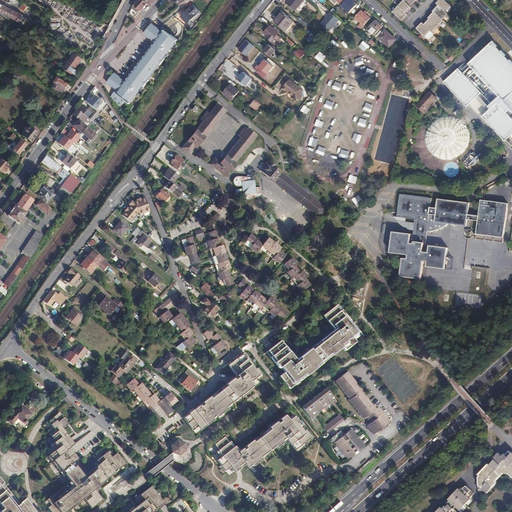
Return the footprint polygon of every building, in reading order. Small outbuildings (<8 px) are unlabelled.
[(130,13),(135,17),(145,7),(148,4),(147,2),(144,0),(139,0),(134,4),(130,13)] [(295,10),(303,0),(289,0),(287,4),(295,10)] [(404,0),(398,6),(406,12),(411,7),(411,6),(404,0)] [(439,0),(436,3),(438,5),(444,11),(449,5),(450,5),(445,0),(444,0),(439,0)] [(0,3),(0,13),(6,17),(11,9),(2,5),(0,3)] [(193,3),(190,7),(181,16),(188,23),(200,10),(193,3)] [(434,12),(442,19),(447,14),(447,13),(444,11),(438,5),(433,11),(434,12)] [(393,12),(402,21),(408,14),(406,12),(398,6),(393,12)] [(11,9),(6,17),(8,18),(16,22),(20,16),(21,14),(11,9)] [(361,29),(370,18),(361,10),(355,17),(361,23),(358,26),(361,29)] [(294,21),(282,11),(273,21),(285,31),(294,21)] [(329,31),(339,19),(333,14),(331,12),(321,24),(329,31)] [(442,20),(442,19),(434,12),(429,18),(430,19),(438,26),(443,20),(442,20)] [(18,24),(22,26),(26,19),(20,16),(16,22),(18,24)] [(39,16),(33,21),(34,22),(37,26),(43,23),(43,20),(42,18),(39,16)] [(22,26),(21,27),(27,31),(30,26),(32,24),(26,19),(22,26)] [(432,32),(438,26),(430,19),(424,24),(430,30),(432,32)] [(379,24),(375,20),(368,29),(375,35),(383,26),(380,23),(379,24)] [(430,30),(424,24),(422,23),(416,29),(425,36),(430,30)] [(148,30),(145,33),(156,42),(155,43),(155,44),(150,51),(149,51),(146,55),(148,56),(145,59),(144,58),(138,65),(139,66),(136,69),(133,72),(133,73),(131,76),(130,76),(129,77),(130,77),(128,81),(127,80),(126,81),(115,73),(112,76),(113,77),(111,80),(110,79),(108,82),(116,89),(111,96),(117,107),(119,108),(125,100),(130,103),(141,89),(140,89),(143,85),(144,86),(150,79),(148,78),(160,64),(161,65),(166,58),(165,57),(168,53),(168,54),(179,40),(171,34),(170,35),(168,33),(166,35),(163,33),(164,32),(160,29),(153,24),(150,27),(151,28),(149,31),(148,30)] [(279,32),(270,25),(264,32),(267,35),(266,37),(276,44),(281,38),(277,34),(279,32)] [(392,36),(385,30),(383,32),(381,31),(377,36),(385,43),(392,36)] [(432,32),(430,30),(425,36),(428,39),(433,33),(432,32)] [(246,40),(238,49),(246,56),(254,46),(246,40)] [(483,116),(500,135),(511,124),(511,110),(503,101),(511,93),(511,63),(492,42),(469,64),(475,71),(467,78),(458,69),(444,82),(467,106),(481,93),(493,106),(483,116)] [(276,50),(269,44),(264,51),(270,56),(276,50)] [(458,55),(463,49),(459,46),(456,48),(457,50),(455,53),(458,55)] [(262,53),(256,48),(253,52),(259,57),(262,53)] [(303,59),(306,55),(303,52),(302,53),(298,50),(297,49),(295,52),(296,53),(303,59)] [(456,55),(452,52),(447,57),(451,61),(456,55)] [(77,68),(84,59),(76,54),(69,64),(65,69),(72,74),(73,72),(73,73),(73,74),(74,75),(75,75),(76,75),(76,74),(78,73),(77,71),(75,70),(76,68),(77,68)] [(268,72),(276,64),(268,58),(266,60),(265,60),(262,64),(259,62),(253,69),(264,77),(265,77),(268,72)] [(246,85),(252,78),(244,72),(238,79),(246,85)] [(55,83),(53,85),(59,90),(60,89),(64,92),(70,83),(60,76),(56,82),(58,82),(57,84),(55,83)] [(301,88),(290,79),(283,88),(293,96),(294,101),(303,99),(301,88)] [(239,91),(230,84),(223,93),(232,100),(239,91)] [(437,98),(429,91),(417,105),(424,112),(437,98)] [(511,93),(503,101),(511,110),(511,93)] [(255,99),(250,105),(256,110),(261,104),(255,99)] [(226,111),(217,104),(209,114),(207,112),(201,119),(203,121),(182,148),(189,153),(194,147),(196,148),(226,111)] [(92,113),(81,105),(78,109),(77,108),(73,113),(80,119),(80,118),(84,114),(89,118),(92,113)] [(469,141),(469,138),(469,137),(469,134),(467,130),(466,127),(464,123),(461,121),(458,119),(457,118),(452,116),(449,116),(448,116),(444,116),(442,117),(439,118),(435,120),(432,122),(429,126),(427,130),(427,132),(426,135),(426,138),(426,142),(428,146),(430,150),(433,153),(434,154),(437,156),(440,158),(444,159),(448,159),(451,159),(454,158),(456,157),(459,156),(460,155),(463,153),(465,149),(467,146),(469,141)] [(97,131),(80,118),(80,119),(76,125),(90,135),(87,139),(90,141),(97,131)] [(24,132),(21,135),(30,142),(40,130),(35,126),(32,129),(28,126),(28,127),(27,127),(25,127),(23,129),(23,131),(24,132)] [(256,135),(248,128),(246,130),(244,128),(238,135),(240,137),(221,162),(215,158),(210,164),(224,176),(256,135)] [(11,132),(11,131),(7,135),(13,139),(16,136),(11,132)] [(20,153),(27,145),(24,142),(22,140),(18,144),(17,145),(15,149),(20,153)] [(11,153),(16,157),(20,153),(15,149),(11,153)] [(480,158),(473,151),(469,156),(467,158),(467,157),(465,159),(472,166),(480,159),(480,158)] [(68,152),(62,161),(76,171),(80,164),(75,160),(76,158),(68,152)] [(183,160),(176,155),(170,162),(174,166),(173,167),(176,169),(183,160)] [(61,167),(47,156),(42,162),(57,173),(61,167)] [(2,160),(0,163),(0,170),(1,172),(4,169),(5,170),(9,166),(2,160)] [(319,215),(325,208),(267,162),(264,165),(266,167),(262,172),(314,214),(316,213),(319,215)] [(70,194),(79,181),(77,180),(63,168),(60,172),(67,178),(61,187),(70,194)] [(168,181),(172,184),(178,176),(169,168),(166,173),(163,177),(168,181)] [(252,180),(252,177),(238,176),(237,176),(235,176),(234,178),(233,178),(233,180),(233,182),(234,184),(235,185),(236,186),(237,186),(242,186),(242,188),(235,189),(236,194),(241,193),(240,191),(242,191),(243,196),(243,197),(245,198),(246,199),(247,199),(249,199),(261,195),(260,186),(255,187),(254,180),(252,180)] [(164,187),(171,192),(178,198),(183,193),(172,184),(168,181),(164,187)] [(38,195),(46,202),(52,196),(53,198),(55,195),(52,192),(53,190),(51,189),(50,190),(45,185),(40,190),(41,191),(38,195)] [(66,198),(70,194),(61,187),(57,192),(66,198)] [(125,193),(123,195),(137,206),(138,205),(137,204),(140,201),(132,194),(134,191),(130,188),(125,193)] [(40,199),(29,189),(27,191),(33,196),(39,201),(40,199)] [(169,194),(162,189),(156,197),(162,202),(169,194)] [(33,200),(31,199),(25,194),(17,206),(15,205),(8,216),(19,223),(26,212),(25,211),(32,201),(33,200)] [(446,259),(447,257),(448,248),(430,245),(429,252),(423,251),(424,243),(426,243),(427,232),(436,230),(444,227),(449,223),(466,226),(467,219),(478,220),(477,234),(477,236),(476,238),(503,242),(506,222),(508,208),(507,208),(508,203),(481,200),(480,207),(480,208),(479,213),(479,216),(468,214),(469,203),(438,198),(436,208),(430,207),(431,198),(426,197),(405,194),(404,195),(400,194),(399,201),(397,209),(398,210),(397,217),(415,219),(413,234),(393,231),(390,252),(408,255),(408,258),(403,258),(401,276),(421,279),(424,261),(427,261),(427,266),(445,268),(446,259)] [(52,210),(40,199),(39,201),(36,205),(48,215),(52,210)] [(227,200),(222,206),(231,214),(236,207),(227,200)] [(144,212),(153,220),(148,207),(144,212)] [(226,220),(216,213),(211,219),(221,227),(226,220)] [(239,220),(232,215),(227,221),(233,226),(239,220)] [(128,228),(120,221),(113,230),(120,236),(128,228)] [(0,231),(4,234),(6,236),(12,227),(5,222),(0,228),(0,231)] [(194,232),(195,235),(197,239),(204,237),(204,234),(202,229),(194,232)] [(224,279),(227,286),(234,284),(231,276),(230,277),(228,269),(230,268),(223,245),(220,246),(217,238),(218,238),(216,230),(208,233),(211,240),(207,242),(204,243),(206,249),(208,248),(209,250),(210,250),(218,272),(217,273),(217,274),(218,274),(220,280),(224,279)] [(24,254),(29,258),(41,241),(44,237),(36,232),(21,252),(24,254)] [(251,234),(247,239),(246,240),(252,245),(256,240),(257,239),(251,234)] [(150,241),(143,235),(138,241),(140,243),(139,244),(141,245),(142,244),(146,247),(150,241)] [(189,255),(193,266),(200,263),(194,245),(195,244),(192,236),(185,239),(188,246),(183,248),(186,256),(189,255)] [(111,245),(103,238),(100,241),(109,248),(111,245)] [(273,259),(279,264),(286,255),(279,250),(281,248),(268,238),(263,245),(259,248),(272,258),(272,259),(273,260),(273,259)] [(252,245),(246,240),(243,243),(250,248),(252,245)] [(256,240),(252,245),(250,248),(256,253),(259,248),(263,245),(256,240)] [(119,256),(115,261),(122,267),(129,260),(114,247),(111,250),(119,256)] [(86,257),(97,266),(103,259),(92,250),(86,257)] [(18,275),(29,258),(24,254),(3,283),(9,288),(18,275)] [(90,273),(97,266),(86,257),(80,264),(90,273)] [(292,258),(291,259),(284,264),(289,271),(287,273),(291,278),(290,278),(291,279),(292,279),(297,285),(296,286),(297,287),(298,287),(302,292),(304,290),(310,285),(305,279),(308,277),(303,270),(300,272),(295,266),(297,264),(292,258)] [(193,266),(190,270),(198,276),(201,272),(193,266)] [(71,287),(80,276),(72,269),(68,273),(70,275),(64,282),(71,287)] [(161,279),(155,273),(148,281),(154,287),(161,279)] [(277,314),(284,319),(289,313),(282,307),(281,308),(275,303),(277,301),(271,296),(267,301),(248,285),(249,284),(242,279),(237,285),(243,290),(239,296),(258,311),(262,306),(268,311),(268,312),(269,313),(270,312),(275,317),(277,314)] [(209,289),(211,287),(206,282),(201,288),(204,291),(204,292),(211,298),(215,294),(209,289)] [(54,294),(51,291),(43,301),(50,307),(54,300),(60,305),(66,298),(60,293),(58,295),(55,293),(54,294)] [(169,308),(174,305),(181,300),(176,293),(164,302),(169,308)] [(217,295),(226,302),(228,300),(219,293),(217,295)] [(98,305),(109,314),(116,306),(105,297),(98,305)] [(219,308),(206,297),(202,302),(207,306),(203,311),(211,317),(219,308)] [(158,317),(164,323),(172,317),(167,310),(169,308),(164,302),(163,303),(157,308),(162,314),(158,317)] [(281,341),(266,352),(274,363),(276,362),(284,372),(279,377),(289,389),(343,347),(345,351),(363,336),(338,304),(325,314),(329,320),(327,321),(330,325),(332,323),(336,328),(334,330),(296,360),(281,341)] [(85,316),(74,307),(66,317),(77,326),(80,322),(79,321),(81,318),(83,319),(85,316)] [(226,326),(229,322),(223,317),(225,315),(220,311),(218,313),(219,314),(214,320),(223,327),(225,325),(226,326)] [(187,349),(196,342),(191,336),(193,334),(188,327),(190,326),(180,313),(172,319),(177,326),(174,328),(179,334),(179,335),(180,336),(180,335),(185,340),(182,343),(176,348),(180,351),(185,347),(187,349)] [(174,328),(177,326),(172,319),(169,321),(174,328)] [(212,346),(218,353),(226,347),(221,340),(222,339),(217,333),(215,335),(210,328),(203,334),(208,340),(211,338),(216,344),(212,346)] [(246,332),(241,328),(236,334),(241,338),(246,332)] [(82,359),(89,350),(79,343),(76,348),(78,349),(74,353),(79,357),(82,359)] [(73,364),(79,357),(74,353),(73,352),(69,349),(66,353),(68,354),(65,359),(73,364)] [(136,360),(126,352),(121,358),(123,360),(117,366),(115,365),(110,371),(113,374),(109,380),(114,384),(119,378),(124,371),(126,373),(133,363),(135,364),(137,362),(136,360)] [(176,358),(169,352),(160,363),(166,369),(176,358)] [(197,424),(201,430),(227,409),(226,407),(240,396),(242,397),(259,383),(255,378),(261,374),(250,360),(244,352),(228,365),(236,376),(183,418),(191,428),(197,424)] [(89,371),(92,367),(86,362),(83,366),(89,371)] [(184,373),(188,376),(181,384),(189,390),(196,382),(199,379),(187,369),(184,373)] [(375,409),(373,406),(361,391),(362,390),(347,372),(335,381),(350,400),(349,401),(363,419),(366,417),(370,423),(367,426),(374,435),(390,422),(379,407),(378,408),(375,409)] [(148,409),(159,400),(154,394),(151,395),(141,383),(139,384),(134,378),(125,385),(129,390),(130,392),(130,391),(141,404),(143,402),(148,409)] [(164,397),(170,393),(166,386),(160,390),(164,397)] [(337,401),(326,388),(324,390),(325,391),(320,395),(319,393),(314,397),(315,399),(311,402),(310,401),(304,405),(305,407),(303,409),(311,418),(314,416),(316,418),(320,415),(318,413),(324,408),(326,406),(328,409),(329,407),(327,405),(333,400),(335,403),(337,401)] [(164,398),(171,406),(177,401),(171,392),(164,398)] [(172,412),(174,411),(174,410),(171,406),(164,398),(158,403),(168,415),(172,412)] [(21,405),(7,421),(11,424),(17,418),(24,423),(31,414),(21,405)] [(156,425),(162,420),(152,407),(145,412),(156,425)] [(93,489),(110,477),(114,473),(125,465),(116,453),(113,456),(109,451),(96,461),(99,464),(89,472),(85,475),(78,467),(76,468),(72,463),(78,459),(70,448),(75,444),(71,438),(64,430),(62,428),(68,424),(59,413),(48,421),(52,427),(47,431),(51,436),(46,440),(50,446),(45,450),(49,455),(47,456),(70,487),(62,493),(60,490),(43,503),(50,511),(68,511),(69,511),(74,508),(84,500),(91,509),(102,500),(97,494),(93,489)] [(344,419),(340,414),(323,427),(328,432),(344,419)] [(225,471),(231,467),(234,472),(240,468),(245,464),(248,467),(251,465),(253,466),(262,459),(261,457),(275,446),(276,448),(285,441),(286,441),(287,440),(295,450),(300,446),(311,437),(294,416),(289,420),(285,415),(279,419),(269,428),(270,429),(254,442),(253,440),(250,442),(239,451),(234,446),(233,448),(224,437),(213,445),(222,456),(217,460),(217,461),(221,466),(225,471)] [(341,437),(337,433),(326,442),(330,446),(334,443),(347,459),(354,454),(353,453),(356,451),(357,451),(364,446),(351,429),(341,437)] [(186,451),(184,443),(177,440),(170,445),(172,454),(179,456),(186,451)] [(481,487),(479,490),(482,493),(485,490),(488,493),(497,482),(496,481),(504,473),(509,473),(511,476),(511,452),(511,453),(509,452),(506,455),(505,454),(502,456),(498,453),(493,458),(495,459),(489,465),(488,464),(478,474),(480,475),(478,477),(479,484),(481,487)] [(0,511),(37,511),(35,509),(33,510),(25,500),(20,504),(0,479),(0,511)] [(135,499),(139,504),(129,511),(150,511),(164,502),(151,486),(135,499)] [(456,511),(459,510),(460,511),(471,500),(470,498),(475,493),(466,486),(464,488),(463,487),(460,490),(459,488),(448,500),(449,501),(448,503),(449,504),(447,507),(445,506),(443,508),(441,507),(436,511),(456,511)]
